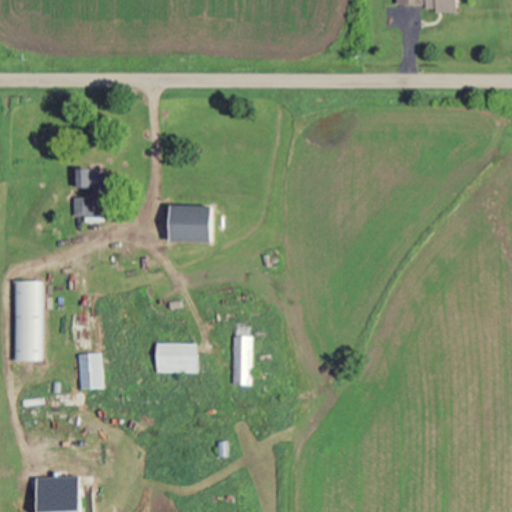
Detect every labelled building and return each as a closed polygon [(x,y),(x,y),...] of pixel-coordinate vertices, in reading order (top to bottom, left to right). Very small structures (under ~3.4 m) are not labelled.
[(461,0),(461,11),(441,11),(442,7),(431,6),(431,3),(427,3),(427,5),(402,4),(402,0),(461,0)] [(93,197),(93,187),(91,187),(91,188),(77,188),(76,169),(97,168),(97,174),(107,173),(108,188),(105,188),(106,199),(93,199),(93,197)] [(93,197),(93,199),(94,216),(73,216),(73,198),(93,197)] [(215,206),(215,241),(173,241),(173,206),(215,206)] [(45,359),(15,358),(17,281),(47,282),(45,359)] [(185,300),(186,307),(173,308),(173,301),(185,300)] [(73,322),(65,322),(65,313),(73,313),(73,322)] [(232,363),(233,336),(236,336),(236,326),(250,326),(250,337),(252,337),(252,363),(251,385),(232,385),(232,363)] [(197,363),(197,373),(156,372),(156,362),(157,343),(197,344),(197,363)] [(106,387),(83,388),(82,355),(104,354),(106,387)] [(62,391),(54,391),(54,381),(62,381),(62,391)] [(229,456),(219,456),(219,442),(229,442),(229,456)] [(84,511),(39,511),(39,478),(82,476),(84,511)]
